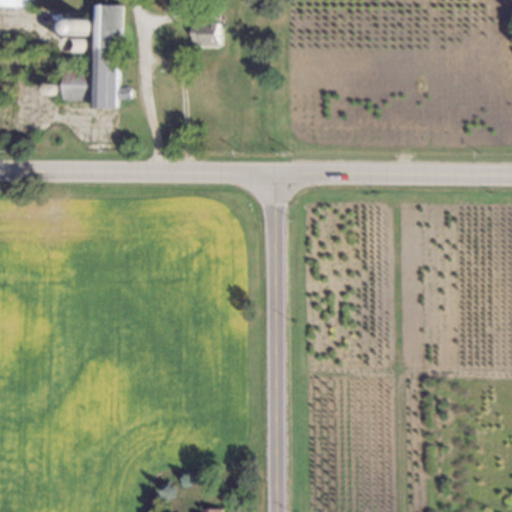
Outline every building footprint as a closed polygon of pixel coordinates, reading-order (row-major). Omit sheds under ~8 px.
[(0,0),(31,0),(31,9),(0,7),(0,0)] [(93,107),(93,100),(60,99),(61,67),(93,68),(96,2),(120,3),(116,108),(93,107)] [(80,18),(85,20),(88,23),(89,28),(87,33),(83,36),(77,36),(73,33),(71,27),(72,24),(75,20),(80,18)] [(216,44),(200,44),(200,37),(191,37),(192,22),(216,23),(216,44)] [(77,36),(81,37),(84,40),(84,46),(82,50),(78,52),(73,52),(70,49),(68,44),(69,41),(71,38),(77,36)] [(219,55),(237,56),(237,77),(250,78),(249,98),(226,97),(227,77),(209,76),(209,66),(219,67),(219,55)] [(48,82),(52,84),(53,86),(54,89),(52,92),(50,94),(46,94),(43,92),(42,88),(44,84),(48,82)]
